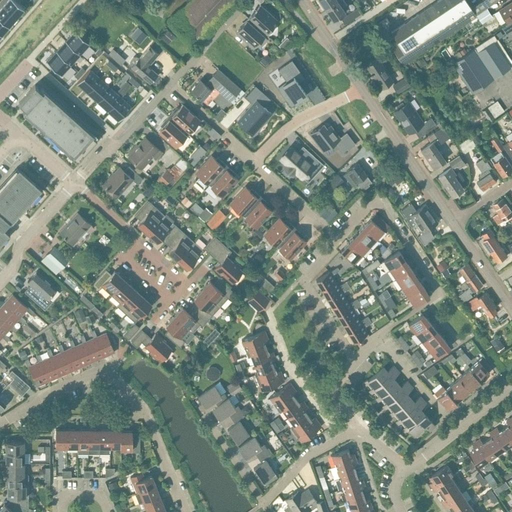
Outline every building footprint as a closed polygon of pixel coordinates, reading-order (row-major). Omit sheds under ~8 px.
[(0,0),(0,3),(2,5),(16,17),(24,8),(14,0),(0,0)] [(188,0),(170,21),(197,46),(237,0),(188,0)] [(319,0),(326,9),(339,0),(319,0)] [(346,4),(343,0),(339,0),(326,9),(333,21),(346,12),(342,7),(346,4)] [(396,40),(390,44),(403,64),(440,40),(467,22),(471,19),(472,19),(476,15),(487,7),(497,0),(481,0),(471,7),(465,0),(437,0),(391,32),(396,40)] [(511,0),(504,6),(499,10),(507,23),(511,20),(511,0)] [(0,3),(0,18),(9,26),(16,17),(2,5),(0,3)] [(248,18),(265,34),(267,31),(275,22),(271,18),(272,16),(260,5),(248,18)] [(361,13),(357,7),(341,18),(344,24),(353,18),(361,13)] [(467,22),(468,23),(471,28),(472,29),(481,23),(492,16),(491,14),(487,8),(487,7),(476,15),(472,19),(471,19),(467,22)] [(0,33),(1,34),(9,26),(0,18),(0,33)] [(254,45),(265,34),(248,18),(235,32),(248,43),(250,41),(254,45)] [(511,21),(502,28),(506,34),(511,29),(511,21)] [(458,29),(461,34),(471,28),(468,23),(458,29)] [(137,26),(133,31),(138,35),(142,31),(137,26)] [(166,28),(159,35),(168,43),(175,36),(166,28)] [(74,30),(64,41),(80,54),(89,43),(74,30)] [(452,62),(471,91),(472,92),(511,66),(509,64),(511,62),(511,60),(505,51),(500,43),(494,34),(475,47),(474,48),(452,62)] [(64,41),(56,51),(71,64),(80,54),(64,41)] [(132,57),(130,60),(129,64),(132,66),(150,83),(158,74),(149,66),(159,54),(150,46),(140,58),(136,56),(132,57)] [(56,51),(46,62),(61,75),(71,64),(56,51)] [(259,61),(265,66),(272,59),(266,54),(259,61)] [(422,57),(416,61),(420,67),(426,63),(422,57)] [(369,73),(370,75),(380,89),(393,80),(378,58),(366,66),(371,72),(369,73)] [(286,81),(277,88),(290,106),(307,95),(298,82),(304,78),(291,60),(278,69),(286,81)] [(90,68),(76,83),(87,93),(100,78),(101,78),(94,71),(90,68)] [(200,79),(190,90),(201,100),(202,99),(202,100),(208,105),(212,100),(223,109),(226,105),(225,105),(230,100),(230,101),(241,89),(240,88),(218,69),(218,68),(207,80),(205,83),(200,79)] [(410,84),(405,77),(393,85),(398,92),(410,84)] [(100,78),(87,93),(97,102),(110,87),(111,87),(101,78),(100,78)] [(33,123),(40,129),(42,126),(46,130),(44,132),(50,139),(52,136),(56,140),(54,142),(61,148),(63,146),(67,150),(65,152),(73,159),(79,153),(83,155),(96,141),(91,136),(91,135),(85,129),(85,130),(80,126),(81,125),(75,120),(74,121),(69,116),(70,115),(64,110),(63,111),(59,106),(43,91),(42,91),(35,84),(18,102),(26,109),(22,113),(33,123)] [(252,103),(236,120),(244,128),(249,123),(257,130),(272,113),(264,105),(270,99),(255,85),(245,97),(252,103)] [(110,87),(97,102),(107,111),(121,96),(112,88),(111,87),(110,87)] [(143,87),(139,92),(143,96),(147,91),(143,87)] [(121,96),(107,111),(117,121),(131,106),(121,96)] [(497,100),(487,107),(495,117),(504,110),(497,100)] [(431,116),(423,122),(408,101),(404,104),(402,102),(396,106),(398,109),(394,111),(399,120),(401,119),(404,124),(403,124),(408,133),(416,127),(422,135),(436,125),(431,116)] [(168,116),(187,133),(197,122),(194,119),(196,117),(182,104),(175,113),(172,111),(168,116)] [(177,145),(187,133),(168,116),(163,121),(165,123),(158,131),(172,144),(174,142),(177,145)] [(323,124),(310,133),(323,150),(324,150),(334,142),(338,147),(342,152),(347,147),(348,149),(353,145),(355,144),(346,132),(344,134),(339,138),(330,125),(326,128),(323,124)] [(440,128),(433,133),(435,135),(437,138),(440,142),(441,143),(449,137),(450,137),(443,126),(442,127),(440,128)] [(491,140),(499,151),(500,150),(501,151),(505,148),(497,136),(491,140)] [(128,156),(141,168),(153,156),(156,159),(162,152),(145,137),(133,150),(131,150),(128,153),(129,155),(128,156)] [(471,137),(466,140),(471,148),(476,144),(471,137)] [(430,143),(420,149),(433,168),(440,164),(442,166),(447,163),(445,160),(440,151),(437,148),(440,146),(440,145),(440,144),(436,139),(432,141),(430,143)] [(511,139),(503,145),(511,157),(511,139)] [(206,141),(202,146),(207,150),(211,145),(206,141)] [(292,144),(278,159),(284,164),(282,167),(293,177),(295,174),(301,179),(303,177),(312,167),(317,172),(324,165),(306,149),(302,154),(298,150),(292,144)] [(503,176),(511,170),(511,166),(504,156),(501,151),(500,150),(499,151),(490,157),(503,176)] [(194,154),(189,160),(194,164),(198,158),(194,154)] [(458,155),(448,161),(453,168),(456,165),(458,168),(465,164),(463,161),(459,154),(458,155)] [(197,174),(196,176),(194,178),(194,179),(195,181),(204,189),(209,184),(226,165),(221,160),(219,162),(211,155),(198,169),(200,171),(197,174)] [(489,168),(491,167),(494,166),(489,159),(486,161),(484,157),(476,163),(483,172),(479,175),(481,178),(477,180),(483,190),(497,180),(489,168)] [(352,186),(357,183),(362,190),(369,185),(368,183),(371,181),(367,175),(358,162),(348,169),(349,170),(343,174),(352,186)] [(102,185),(117,198),(133,180),(137,184),(143,178),(128,165),(124,170),(119,166),(102,185)] [(208,184),(204,189),(204,190),(214,198),(219,193),(220,194),(223,192),(225,193),(238,179),(229,172),(231,170),(226,165),(209,184),(208,184)] [(452,196),(462,188),(453,175),(455,173),(450,167),(438,175),(452,196)] [(166,168),(156,179),(163,186),(167,189),(177,178),(167,169),(166,168)] [(0,245),(0,244),(0,243),(3,240),(4,241),(9,235),(2,228),(9,220),(12,222),(18,216),(15,214),(19,210),(21,212),(27,205),(25,203),(28,199),(31,201),(38,193),(37,191),(40,188),(34,183),(19,170),(14,176),(14,175),(8,181),(9,181),(5,186),(4,185),(0,189),(0,192),(0,193),(0,245)] [(345,181),(337,174),(326,186),(334,193),(345,181)] [(150,184),(146,189),(150,193),(154,188),(150,184)] [(386,184),(382,191),(388,194),(392,188),(386,184)] [(231,205),(243,215),(260,196),(255,191),(253,193),(245,186),(232,200),(234,202),(231,205)] [(157,191),(153,196),(157,200),(161,195),(157,191)] [(185,196),(181,201),(187,207),(192,202),(185,196)] [(260,196),(243,215),(254,225),(257,222),(259,224),(272,210),(264,203),(266,200),(260,196)] [(493,216),(498,223),(509,216),(511,220),(511,211),(503,198),(494,204),(499,212),(493,216)] [(165,215),(149,200),(135,215),(141,220),(137,224),(157,241),(160,237),(172,248),(169,252),(187,268),(203,249),(173,222),(170,226),(162,218),(165,215)] [(315,210),(329,223),(330,223),(339,213),(325,200),(315,210)] [(411,202),(401,209),(406,217),(412,226),(416,224),(416,223),(431,213),(425,203),(416,210),(411,203),(411,202)] [(203,210),(198,216),(204,221),(212,213),(206,207),(203,210)] [(59,232),(74,245),(91,225),(77,212),(59,232)] [(371,218),(363,226),(377,239),(384,231),(384,230),(389,225),(375,213),(371,218)] [(438,222),(431,213),(416,223),(422,233),(419,235),(424,243),(434,236),(429,228),(438,222)] [(207,222),(206,223),(207,223),(210,227),(213,229),(220,222),(213,215),(209,219),(207,222)] [(265,235),(277,246),(294,227),(289,222),(287,224),(279,216),(266,231),(268,233),(265,235)] [(355,234),(369,247),(377,239),(363,226),(355,234)] [(294,227),(277,246),(288,256),(291,253),(293,255),(306,241),(298,234),(300,231),(294,227)] [(257,228),(251,234),(258,240),(263,234),(257,228)] [(498,262),(507,255),(493,235),(494,234),(491,229),(483,234),(486,239),(483,241),(498,262)] [(348,242),(362,255),(369,247),(355,234),(348,242)] [(215,235),(204,248),(209,252),(220,240),(215,235)] [(220,240),(209,252),(219,262),(220,262),(216,266),(232,281),(243,270),(239,267),(241,265),(235,259),(233,261),(227,255),(231,250),(221,241),(220,240)] [(355,263),(362,255),(348,242),(341,250),(355,263)] [(391,242),(386,248),(390,251),(395,246),(391,242)] [(61,268),(68,260),(54,246),(46,255),(61,268)] [(385,257),(390,251),(386,248),(381,253),(385,257)] [(383,261),(384,261),(390,270),(405,259),(399,250),(383,261)] [(371,263),(374,267),(380,263),(377,259),(371,263)] [(405,259),(390,270),(396,279),(411,268),(405,259)] [(445,260),(437,265),(441,271),(448,266),(445,260)] [(365,267),(362,270),(364,274),(374,267),(371,263),(365,267)] [(463,275),(467,280),(475,273),(468,263),(459,269),(460,270),(456,273),(459,278),(463,275)] [(316,280),(321,289),(335,280),(332,275),(339,270),(337,267),(330,272),(329,271),(316,280)] [(274,274),(280,279),(285,274),(279,268),(274,274)] [(411,268),(396,279),(402,288),(417,277),(411,268)] [(442,272),(446,279),(452,275),(448,268),(442,272)] [(117,306),(135,322),(152,303),(115,270),(112,274),(106,269),(93,284),(99,289),(102,286),(120,302),(117,306)] [(31,284),(25,291),(44,309),(51,302),(47,298),(56,288),(37,270),(27,281),(31,284)] [(257,272),(251,279),(257,285),(263,278),(257,272)] [(464,303),(473,297),(471,293),(475,290),(483,284),(475,273),(467,280),(467,281),(465,282),(469,288),(459,295),(464,303)] [(366,277),(370,283),(374,280),(370,274),(366,277)] [(417,277),(402,288),(408,297),(423,286),(417,277)] [(170,328),(165,333),(180,347),(186,340),(183,337),(190,328),(193,332),(201,323),(204,325),(234,291),(219,278),(214,283),(210,280),(194,298),(198,301),(188,312),(182,306),(166,324),(170,328)] [(335,280),(321,289),(326,297),(348,284),(346,281),(338,286),(335,280)] [(378,287),(374,280),(370,283),(374,289),(378,287)] [(348,284),(326,297),(331,306),(332,306),(346,297),(342,292),(350,288),(348,284)] [(423,286),(408,297),(414,306),(429,296),(424,289),(425,289),(423,286)] [(258,290),(248,300),(259,310),(268,300),(258,290)] [(494,307),(497,306),(487,291),(479,297),(477,295),(468,301),(474,309),(482,303),(491,316),(498,312),(494,307)] [(377,295),(381,301),(386,298),(382,292),(377,295)] [(4,302),(20,316),(26,310),(31,314),(34,312),(28,307),(27,307),(12,294),(4,302)] [(82,294),(80,297),(86,303),(89,300),(82,294)] [(346,297),(332,306),(337,314),(337,315),(341,312),(351,306),(358,301),(357,299),(350,303),(349,303),(346,297)] [(390,305),(386,298),(381,301),(386,308),(390,305)] [(341,312),(337,315),(343,324),(356,315),(353,310),(354,309),(361,305),(359,302),(358,301),(351,306),(341,312)] [(0,307),(0,314),(12,325),(18,319),(23,323),(26,321),(20,316),(4,302),(0,307)] [(92,308),(101,316),(103,313),(95,305),(92,308)] [(82,308),(74,312),(76,317),(84,314),(82,308)] [(387,311),(391,317),(396,314),(391,308),(387,311)] [(408,324),(415,333),(429,321),(423,312),(408,324)] [(95,322),(91,313),(85,316),(89,324),(95,322)] [(12,325),(0,314),(0,330),(4,334),(10,328),(15,332),(18,330),(12,325)] [(53,314),(48,319),(52,322),(58,318),(53,314)] [(356,315),(343,324),(343,325),(344,326),(348,332),(370,319),(368,316),(360,320),(360,321),(357,316),(356,315)] [(370,319),(348,332),(354,341),(367,333),(364,327),(371,322),(370,319)] [(429,321),(415,333),(422,341),(436,329),(429,321)] [(123,334),(129,339),(140,327),(134,322),(123,334)] [(27,324),(23,328),(32,336),(36,332),(27,324)] [(131,341),(137,347),(142,341),(152,351),(150,353),(157,358),(159,357),(162,360),(172,348),(156,333),(152,338),(142,329),(131,341)] [(436,329),(422,341),(429,349),(440,340),(443,338),(436,329)] [(10,339),(4,334),(0,330),(0,338),(2,337),(7,341),(10,339)] [(94,330),(91,331),(94,338),(102,357),(114,352),(106,333),(97,337),(94,330)] [(264,331),(241,340),(247,356),(250,354),(267,348),(265,343),(269,341),(264,331)] [(83,343),(92,361),(102,357),(94,338),(86,342),(83,335),(80,336),(83,343)] [(396,339),(401,344),(405,341),(400,335),(396,339)] [(206,336),(202,341),(207,345),(211,341),(206,336)] [(440,340),(429,349),(436,358),(440,355),(441,357),(451,350),(449,347),(450,346),(443,338),(440,340)] [(72,340),(69,341),(72,348),(80,367),(92,361),(83,343),(75,347),(72,340)] [(406,350),(410,347),(405,341),(401,344),(406,350)] [(501,341),(494,346),(498,351),(499,350),(502,348),(504,347),(505,346),(501,341)] [(61,353),(69,371),(80,367),(72,348),(64,351),(61,344),(58,346),(61,353)] [(455,350),(458,354),(459,356),(464,352),(463,350),(460,347),(455,350)] [(267,348),(250,354),(254,364),(274,356),(272,351),(269,353),(267,348)] [(50,358),(58,376),(69,371),(61,353),(58,354),(53,356),(50,349),(47,351),(50,358)] [(24,350),(19,352),(22,359),(27,357),(24,350)] [(231,362),(237,359),(234,350),(227,353),(231,362)] [(410,355),(415,361),(419,358),(414,352),(410,355)] [(39,354),(36,355),(39,362),(47,381),(58,376),(50,358),(42,361),(39,354)] [(274,356),(254,364),(258,373),(274,367),(272,362),(276,360),(274,356)] [(470,368),(480,380),(489,373),(486,370),(490,367),(482,357),(470,368)] [(420,367),(420,366),(424,363),(419,358),(415,361),(420,367)] [(28,359),(25,360),(28,367),(37,385),(47,381),(39,362),(31,366),(28,359)] [(367,379),(362,382),(364,385),(369,381),(373,386),(374,388),(396,368),(394,365),(387,371),(383,366),(368,380),(367,379)] [(430,372),(433,374),(437,371),(436,369),(433,365),(428,369),(430,372)] [(206,370),(205,374),(207,377),(209,379),(213,380),(217,379),(219,376),(220,372),(219,369),(216,367),(213,366),(212,366),(209,367),(206,370)] [(258,373),(255,374),(261,390),(284,381),(280,370),(276,372),(274,367),(258,373)] [(374,388),(373,386),(369,390),(371,393),(376,389),(380,394),(381,395),(397,382),(393,378),(399,372),(396,368),(374,388)] [(462,375),(472,387),(480,380),(470,368),(462,375)] [(423,372),(426,375),(427,378),(433,374),(430,372),(428,369),(423,372)] [(14,378),(8,384),(21,395),(30,386),(22,379),(16,374),(14,378)] [(454,382),(464,394),(472,387),(462,375),(454,382)] [(236,380),(226,386),(232,395),(242,388),(236,380)] [(381,395),(380,394),(376,398),(378,401),(382,397),(387,402),(388,403),(410,384),(407,381),(401,387),(397,382),(381,395)] [(290,382),(269,397),(279,411),(282,409),(296,399),(296,398),(293,394),(296,392),(290,382)] [(445,389),(456,401),(464,394),(454,382),(445,389)] [(204,406),(208,403),(212,408),(229,397),(228,396),(227,397),(224,392),(221,394),(214,384),(197,395),(204,406)] [(388,403),(387,402),(382,406),(385,408),(389,404),(393,409),(395,411),(410,397),(406,393),(413,387),(410,384),(388,403)] [(442,386),(432,394),(436,398),(437,397),(448,409),(456,401),(445,389),(445,390),(442,386)] [(393,409),(389,413),(391,416),(396,412),(400,417),(401,418),(423,399),(421,396),(414,402),(410,397),(395,411),(393,409)] [(229,397),(212,408),(218,418),(223,415),(226,420),(240,410),(241,410),(240,409),(237,404),(235,406),(229,397)] [(296,399),(282,409),(288,417),(305,404),(303,400),(299,403),(296,399)] [(401,418),(400,417),(396,421),(398,424),(402,420),(407,425),(408,426),(423,413),(419,408),(426,402),(423,399),(401,418)] [(305,404),(288,417),(294,425),(308,415),(305,411),(308,408),(305,404)] [(246,405),(240,409),(241,410),(244,414),(250,410),(246,405)] [(240,410),(226,420),(228,423),(229,424),(230,425),(233,430),(230,432),(237,441),(249,433),(239,419),(244,416),(245,415),(244,414),(241,410),(240,410)] [(408,426),(407,425),(402,429),(405,431),(409,427),(415,434),(425,425),(429,430),(434,425),(423,413),(408,426)] [(293,425),(291,427),(301,441),(321,426),(315,417),(311,419),(308,415),(294,425),(293,425)] [(493,429),(506,449),(511,445),(511,446),(511,439),(504,428),(500,431),(497,427),(493,429)] [(55,447),(66,447),(66,429),(55,429),(55,447)] [(66,429),(66,447),(77,447),(77,429),(66,429)] [(77,429),(77,447),(78,447),(78,453),(88,454),(88,429),(77,429)] [(88,429),(88,454),(99,454),(99,429),(88,429)] [(99,429),(99,454),(110,454),(110,429),(99,429)] [(121,429),(110,429),(110,447),(120,447),(120,430),(121,430),(121,429)] [(488,439),(497,454),(506,449),(493,429),(489,432),(492,436),(488,439)] [(121,430),(120,430),(120,447),(120,452),(140,452),(139,435),(132,435),(132,430),(121,430)] [(254,435),(238,447),(245,457),(249,454),(252,459),(266,449),(267,449),(264,443),(261,445),(254,435)] [(480,438),(476,441),(489,459),(490,460),(497,455),(497,454),(488,439),(483,442),(480,438)] [(5,441),(5,452),(24,452),(24,441),(5,441)] [(470,450),(483,468),(491,463),(490,462),(491,462),(490,460),(489,459),(476,441),(473,443),(475,447),(470,450)] [(266,449),(252,459),(255,463),(253,465),(253,466),(257,471),(263,480),(266,484),(277,476),(274,472),(265,458),(271,454),(267,449),(266,449)] [(331,454),(335,466),(356,459),(354,453),(350,455),(348,449),(331,454)] [(5,452),(6,463),(24,463),(24,452),(5,452)] [(335,466),(339,477),(356,472),(354,466),(357,465),(356,459),(335,466)] [(6,463),(6,474),(24,474),(24,463),(6,463)] [(468,463),(463,467),(466,471),(471,468),(468,463)] [(433,481),(430,483),(432,487),(433,488),(451,476),(454,474),(447,464),(430,476),(433,481)] [(142,472),(130,477),(136,493),(155,485),(151,475),(144,478),(142,472)] [(339,477),(343,489),(363,482),(361,476),(358,477),(356,472),(339,477)] [(6,485),(7,485),(24,485),(24,484),(28,484),(28,474),(24,474),(6,474),(6,485)] [(492,475),(486,479),(490,485),(490,484),(496,481),(492,475)] [(451,476),(433,488),(435,491),(439,489),(442,493),(456,483),(451,476)] [(116,481),(108,484),(110,490),(118,487),(116,481)] [(505,481),(499,485),(502,490),(509,486),(505,481)] [(343,489),(346,496),(347,500),(357,496),(363,494),(362,489),(365,487),(363,482),(343,489)] [(442,493),(444,496),(445,498),(441,500),(444,504),(455,496),(462,492),(456,483),(442,493)] [(12,502),(28,508),(28,484),(24,484),(24,485),(7,485),(7,496),(12,496),(12,502)] [(136,493),(134,494),(138,503),(143,501),(159,495),(155,485),(136,493)] [(298,491),(285,499),(289,505),(293,511),(310,511),(309,511),(316,506),(318,511),(328,511),(324,499),(316,502),(315,500),(308,489),(300,494),(298,491)] [(455,496),(444,504),(447,508),(450,506),(453,510),(453,511),(468,501),(468,500),(462,492),(455,496)] [(487,492),(483,495),(486,500),(491,497),(490,496),(487,492)] [(347,500),(351,511),(371,504),(369,499),(365,500),(363,494),(357,496),(347,500)] [(159,495),(143,501),(147,511),(163,505),(159,495)] [(454,511),(468,511),(473,509),(470,504),(473,502),(471,499),(468,501),(453,511),(454,511)] [(0,511),(24,511),(28,508),(12,502),(8,507),(4,504),(0,508),(0,511)]
